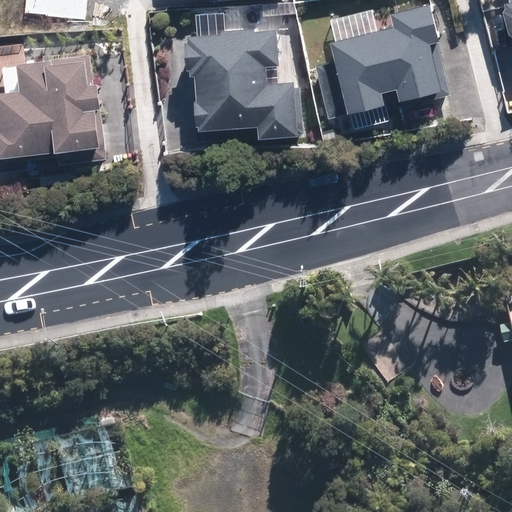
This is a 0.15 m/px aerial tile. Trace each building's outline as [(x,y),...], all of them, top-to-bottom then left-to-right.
[(511,6),(500,9),(505,35),(511,34),(511,40),(511,6)] [(315,68),(329,121),(382,108),(378,94),(390,90),(394,104),(449,90),(428,8),(388,18),(391,30),(327,47),(331,64),(315,68)] [(255,142),(299,142),(298,85),(264,86),(264,67),(275,67),(274,34),(195,35),(195,41),(182,42),(182,72),(196,72),(196,132),(255,131),(255,142)] [(98,112),(96,112),(90,58),(15,66),(19,99),(0,101),(0,162),(93,151),(94,162),(104,161),(98,112)] [(0,495),(3,511),(53,511),(70,508),(70,511),(139,511),(134,488),(120,426),(0,454),(0,495)]
